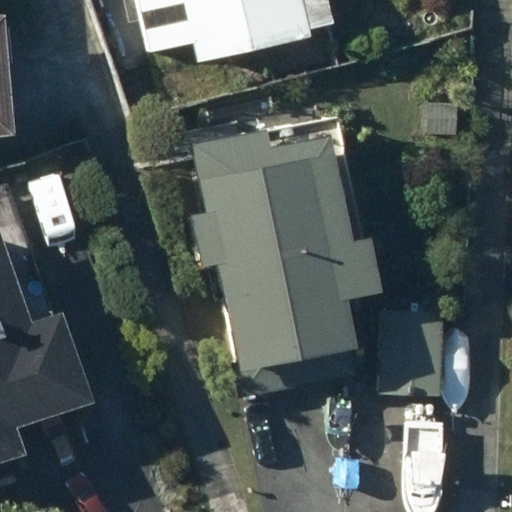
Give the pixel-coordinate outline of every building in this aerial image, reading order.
[(135,0),(146,49),(190,39),(194,58),(305,33),(303,25),(327,20),(322,0),(135,0)] [(424,132),(461,133),(461,103),(424,102),(424,132)] [(201,206),(188,209),(199,261),(212,259),(239,391),(353,367),(338,293),(372,286),(362,236),(343,240),(321,131),(259,144),(255,126),(187,140),(201,206)] [(8,420),(84,394),(54,308),(24,318),(0,249),(0,453),(18,447),(8,420)] [(372,389),(438,391),(440,311),(374,310),(372,389)]
